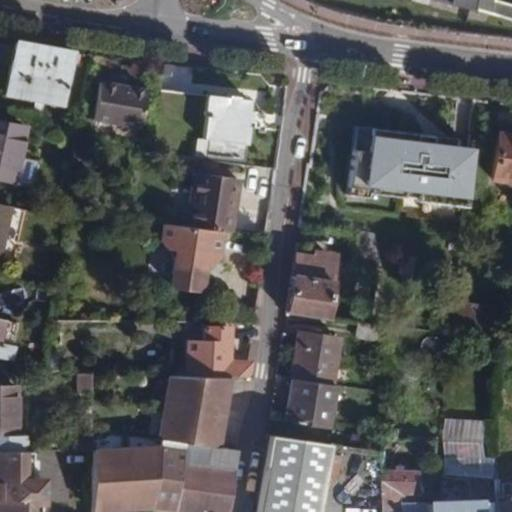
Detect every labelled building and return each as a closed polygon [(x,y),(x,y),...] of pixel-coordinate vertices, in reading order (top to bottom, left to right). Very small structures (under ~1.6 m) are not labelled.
[(432,0),(473,12),(474,10),(511,21),(511,6),(495,1),(494,0),(432,0)] [(60,105),(70,52),(0,38),(0,63),(8,65),(2,94),(60,105)] [(150,62),(135,61),(134,73),(148,76),(150,62)] [(158,63),(152,108),(185,112),(187,97),(190,67),(158,63)] [(142,90),(98,82),(91,120),(136,127),(142,90)] [(187,97),(185,112),(183,124),(200,126),(199,140),(242,144),(245,127),(240,126),(244,99),(203,94),(202,99),(187,97)] [(23,129),(0,125),(0,179),(13,182),(23,129)] [(364,130),(352,129),(350,152),(365,153),(367,130),(364,130)] [(462,207),(468,153),(460,152),(453,151),(454,139),(439,138),(367,130),(365,153),(350,152),(346,190),(367,192),(367,195),(401,198),(402,189),(416,191),(415,202),(462,207)] [(511,134),(497,132),(491,180),(511,181),(511,134)] [(188,225),(216,230),(263,238),(265,222),(227,216),(233,177),(191,171),(187,196),(192,196),(188,225)] [(0,251),(9,208),(0,206),(0,251)] [(188,225),(157,221),(155,237),(162,246),(171,248),(169,260),(167,260),(164,282),(167,287),(190,290),(195,288),(198,265),(212,257),(216,230),(188,225)] [(283,312),(324,316),(333,259),(309,255),(292,253),(283,312)] [(496,308),(453,302),(449,333),(491,339),(496,308)] [(0,325),(1,321),(0,320),(0,358),(9,360),(11,347),(0,345),(0,325)] [(355,336),(380,340),(379,325),(369,323),(357,321),(355,336)] [(243,377),(245,360),(224,360),(227,326),(199,325),(200,340),(184,340),(182,353),(179,374),(223,376),(243,377)] [(295,331),(288,379),(330,385),(337,338),(295,331)] [(179,374),(165,373),(156,444),(147,508),(181,511),(223,511),(232,449),(214,446),(219,408),(223,376),(179,374)] [(330,385),(288,379),(282,422),(326,428),(333,385),(330,385)] [(13,384),(0,384),(0,436),(13,436),(13,384)] [(313,511),(324,444),(266,436),(255,511),(313,511)] [(444,441),(444,475),(482,475),(482,441),(444,441)] [(95,511),(147,508),(156,444),(84,448),(86,511),(95,511)] [(0,498),(10,499),(10,504),(37,503),(37,476),(28,476),(28,450),(0,450),(0,498)] [(424,472),(385,472),(386,511),(403,511),(403,494),(424,494),(424,472)]
